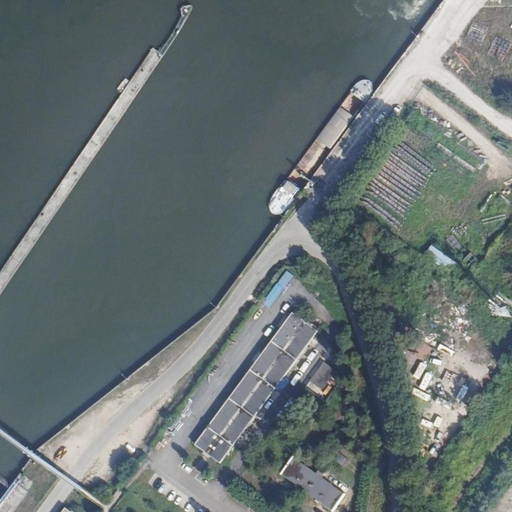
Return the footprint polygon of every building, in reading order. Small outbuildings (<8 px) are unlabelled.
[(449,273),(457,262),(432,245),(424,256),(449,273)] [(503,324),(511,318),(511,316),(507,309),(497,315),(503,324)] [(291,315),(316,334),(318,331),(293,312),(291,315)] [(291,315),(209,427),(235,445),(316,334),(291,315)] [(421,379),(427,381),(434,361),(428,359),(421,379)] [(324,362),(309,382),(321,390),(335,371),(324,362)] [(428,385),(442,391),(449,377),(435,370),(428,385)] [(438,425),(443,427),(449,414),(443,412),(438,425)] [(196,445),(221,463),(235,445),(209,427),(196,445)] [(284,475),(308,495),(332,462),(328,460),(317,474),(297,459),(284,475)] [(332,462),(308,495),(329,511),(333,511),(346,496),(324,480),(335,465),(332,462)]
